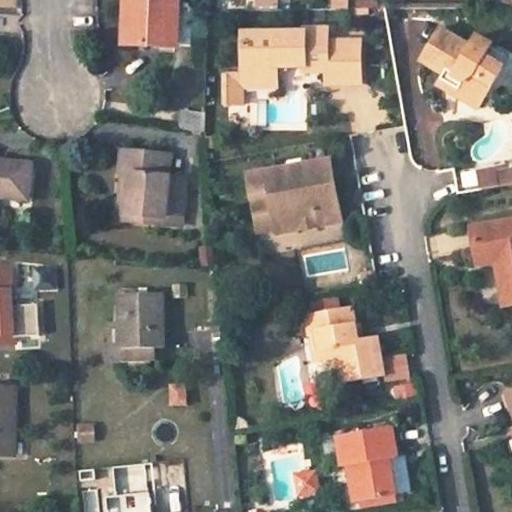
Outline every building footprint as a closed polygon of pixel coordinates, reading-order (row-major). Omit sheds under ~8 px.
[(176,0),(178,0),(177,0),(126,0),(125,43),(169,45),(170,0),(176,0)] [(176,0),(170,0),(169,45),(176,46),(178,0),(176,0)] [(333,0),(333,8),(349,8),(349,0),(333,0)] [(359,84),(360,42),(327,42),(327,29),(304,28),(303,32),(242,31),(241,71),(226,71),(226,103),(241,103),(241,86),(241,75),(275,75),(275,65),(303,66),(303,71),(325,71),(325,84),(359,84)] [(444,75),(462,85),(456,96),(479,109),(502,66),(485,56),(491,45),(476,36),(469,47),(439,29),(421,62),(444,75)] [(275,75),(241,75),(241,86),(275,86),(275,75)] [(438,86),(456,96),(462,85),(444,75),(438,86)] [(177,126),(207,130),(205,112),(181,109),(177,126)] [(147,220),(181,224),(186,177),(169,176),(154,175),(156,153),(125,149),(123,173),(133,174),(129,213),(147,215),(147,220)] [(154,175),(169,176),(172,154),(156,153),(154,175)] [(0,195),(27,198),(31,164),(0,160),(0,195)] [(331,162),(301,168),(303,185),(334,179),(331,162)] [(511,165),(481,171),(484,189),(511,184),(511,165)] [(278,235),(310,229),(343,224),(334,179),(303,185),(301,168),(248,177),(252,202),(271,198),(277,231),(278,235)] [(252,202),(258,235),(277,231),(271,198),(252,202)] [(499,258),(509,262),(511,272),(499,274),(504,305),(511,303),(511,220),(471,228),(478,266),(497,263),(499,258)] [(497,263),(499,274),(511,272),(509,262),(499,258),(497,263)] [(0,340),(16,340),(15,335),(39,334),(37,302),(13,304),(11,265),(0,265),(0,340)] [(120,293),(120,321),(121,347),(156,347),(163,346),(161,292),(120,293)] [(356,345),(353,329),(350,311),(307,319),(310,337),(317,336),(321,364),(338,361),(342,384),(384,377),(378,341),(363,344),(356,345)] [(120,321),(107,321),(107,360),(156,359),(156,347),(121,347),(120,321)] [(363,344),(360,328),(353,329),(356,345),(363,344)] [(0,452),(15,453),(15,387),(0,386),(0,452)] [(392,427),(337,437),(342,467),(353,466),(359,502),(396,496),(390,459),(397,458),(392,427)] [(297,470),(298,495),(322,495),(322,470),(297,470)]
